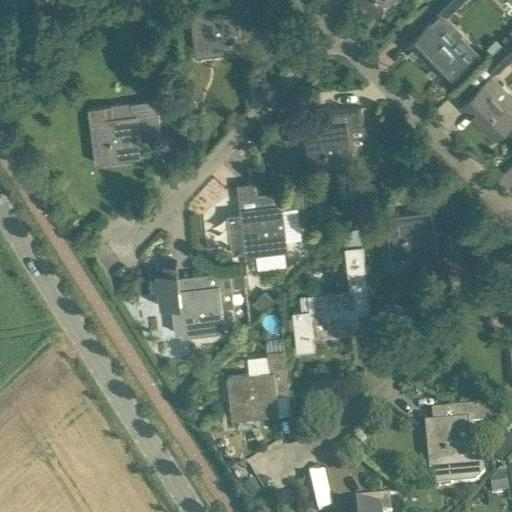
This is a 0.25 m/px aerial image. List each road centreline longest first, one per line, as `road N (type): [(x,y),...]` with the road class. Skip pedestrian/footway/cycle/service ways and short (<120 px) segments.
road 1 (tertiary): [(192,511),(0,212)]
road 2 (residential): [(292,485),(511,259)]
road 3 (residential): [(124,250),(335,33)]
road 4 (residential): [(511,217),(335,33)]
